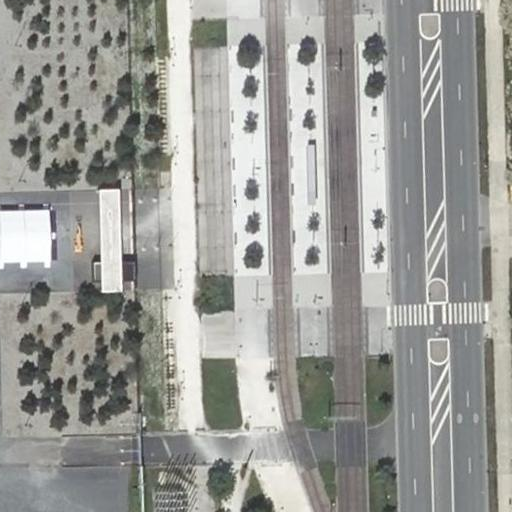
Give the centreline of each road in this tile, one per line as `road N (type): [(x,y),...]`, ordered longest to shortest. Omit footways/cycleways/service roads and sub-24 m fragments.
road 1 (secondary): [(401,0),(417,511)]
road 2 (secondary): [(471,511),(456,0)]
